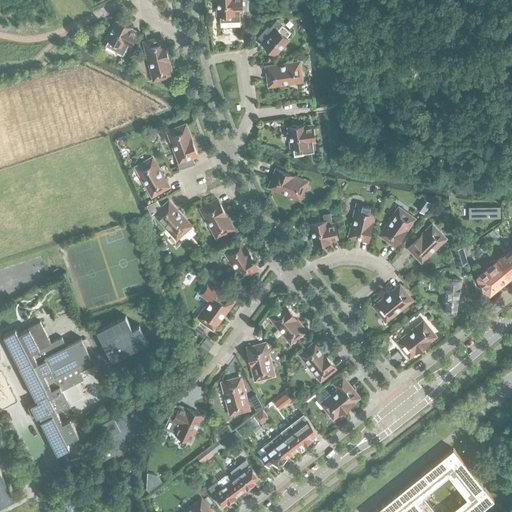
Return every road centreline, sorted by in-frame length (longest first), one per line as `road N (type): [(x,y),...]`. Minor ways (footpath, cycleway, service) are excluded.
road 1 (residential): [(287,275),(397,413)]
road 2 (tertiary): [(272,511),(397,413)]
road 3 (residential): [(339,314),(386,273),(341,256),(301,269)]
road 4 (residential): [(301,269),(234,146)]
road 5 (residential): [(287,275),(270,284),(203,384)]
road 6 (residential): [(221,157),(287,275)]
road 7 (tertiary): [(408,404),(511,320)]
road 8 (residential): [(234,146),(251,114),(240,56),(205,60)]
road 9 (residential): [(183,38),(221,157)]
